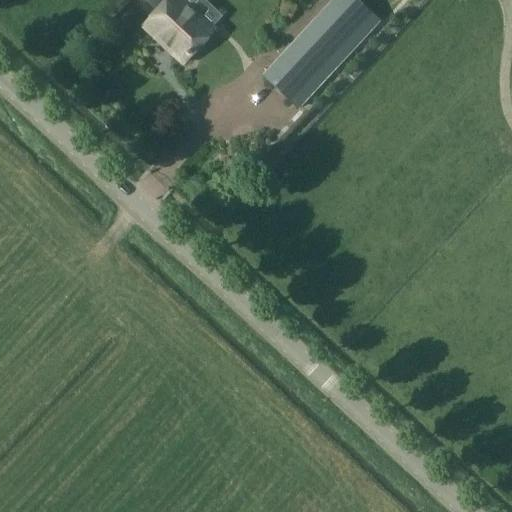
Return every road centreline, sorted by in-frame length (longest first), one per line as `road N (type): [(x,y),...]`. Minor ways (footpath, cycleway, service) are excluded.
road 1 (unclassified): [(462,511),(0,82)]
road 2 (track): [(511,121),(504,88),(511,24),(505,0)]
